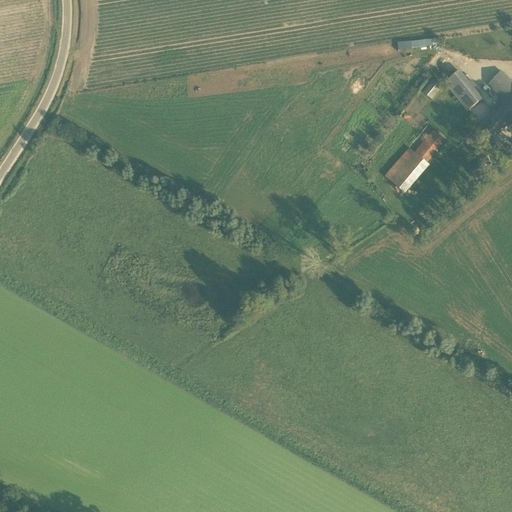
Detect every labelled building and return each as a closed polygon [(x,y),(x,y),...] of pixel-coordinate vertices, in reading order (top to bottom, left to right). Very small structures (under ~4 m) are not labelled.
[(472,80),(469,83),(459,71),(444,83),(467,112),(482,99),(474,89),(477,86),(472,80)] [(495,115),(507,126),(511,120),(511,82),(501,71),(488,85),(502,98),(490,110),(495,115)] [(421,94),(430,102),(441,89),(431,81),(421,94)] [(507,126),(495,115),(481,129),(493,140),(507,126)] [(426,163),(445,141),(433,131),(414,153),(409,149),(393,167),(398,170),(389,181),(404,194),(430,165),(426,163)] [(485,164),(474,172),(477,177),(488,170),(485,164)]
